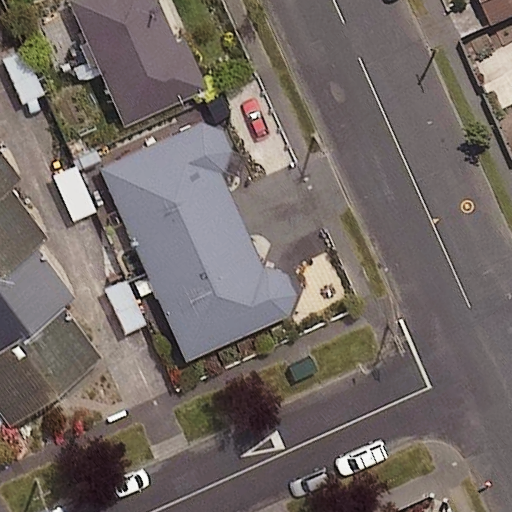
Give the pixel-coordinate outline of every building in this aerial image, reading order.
[(169,31),(155,0),(67,0),(118,114),(201,77),(179,27),(169,31)] [(42,88),(23,43),(2,52),(21,96),(42,88)] [(197,115),(96,160),(181,351),(283,306),(291,286),(282,265),(261,257),(257,259),(216,164),(219,162),(227,141),(218,121),(197,115)] [(0,411),(3,415),(95,347),(56,295),(66,287),(29,236),(41,228),(6,180),(19,170),(0,144),(0,411)] [(76,162),(54,172),(72,215),(95,205),(76,162)] [(128,277),(106,287),(124,328),(147,318),(128,277)]
